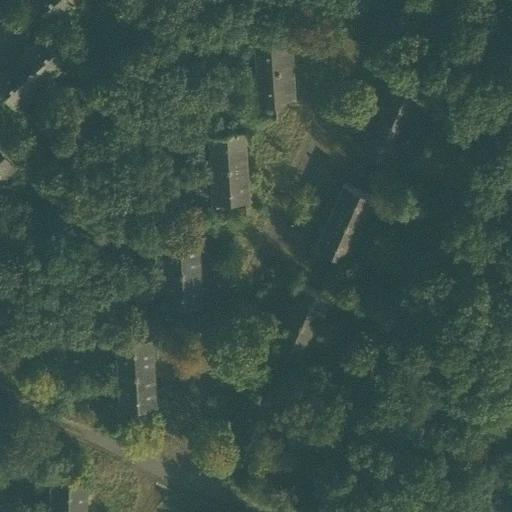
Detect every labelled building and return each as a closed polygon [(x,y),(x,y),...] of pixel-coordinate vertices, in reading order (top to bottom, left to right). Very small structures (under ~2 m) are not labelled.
[(35,0),(52,20),(75,0),(35,0)] [(394,20),(351,0),(324,0),(320,9),(385,39),(394,20)] [(44,35),(29,48),(32,52),(22,61),(41,83),(67,60),(44,35)] [(277,35),(256,37),(258,70),(293,68),(291,39),(277,40),(277,35)] [(423,70),(401,59),(396,71),(418,80),(423,70)] [(41,83),(22,61),(11,71),(8,67),(0,73),(0,88),(16,106),(41,83)] [(293,68),(258,70),(260,104),(281,103),(281,98),(295,97),(293,68)] [(420,99),(389,85),(380,105),(384,107),(379,118),(406,130),(420,99)] [(406,130),(379,118),(373,131),(369,129),(361,147),(392,161),(406,130)] [(245,131),(210,133),(212,167),(242,165),(241,152),(246,151),(245,131)] [(0,178),(16,164),(0,145),(0,178)] [(384,167),(359,156),(349,177),(374,188),(384,167)] [(242,165),(212,167),(214,201),(249,199),(247,178),(243,179),(242,165)] [(376,198),(344,183),(335,202),(340,204),(334,217),(362,229),(376,198)] [(362,229),(334,217),(329,229),(324,227),(315,247),(347,261),(362,229)] [(198,234),(163,236),(165,271),(196,269),(195,257),(199,257),(198,234)] [(340,265),(314,254),(304,277),(330,288),(340,265)] [(196,269),(165,271),(167,306),(202,304),(201,283),(197,283),(196,269)] [(331,296),(299,282),(291,301),(295,303),(290,316),(317,328),(331,296)] [(317,328),(290,316),(284,328),(279,326),(271,346),(302,360),(317,328)] [(52,354),(0,330),(0,358),(42,377),(52,354)] [(152,336),(117,338),(119,373),(149,371),(148,358),(153,358),(152,336)] [(284,371),(264,363),(256,382),(275,391),(284,371)] [(149,371),(119,373),(121,408),(156,406),(155,385),(149,385),(149,371)] [(278,412),(247,398),(240,415),(244,417),(231,445),(257,458),(278,412)] [(86,511),(87,481),(52,480),(51,511),(86,511)]
